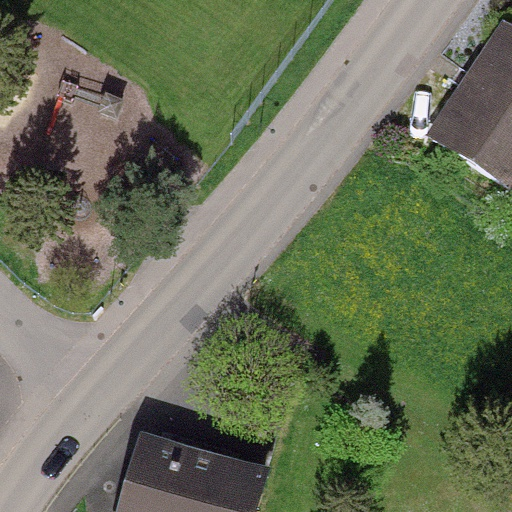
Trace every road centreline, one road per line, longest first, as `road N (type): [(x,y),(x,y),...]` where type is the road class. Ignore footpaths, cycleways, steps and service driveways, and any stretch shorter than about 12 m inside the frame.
road 1 (residential): [(95,403),(292,185),(433,0)]
road 2 (residential): [(95,403),(10,511)]
road 3 (residential): [(0,306),(95,403)]
